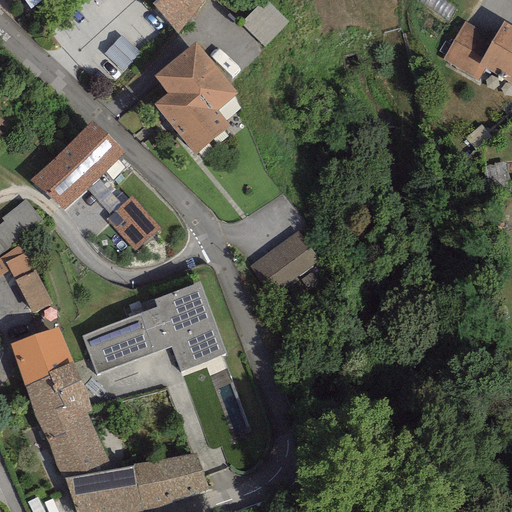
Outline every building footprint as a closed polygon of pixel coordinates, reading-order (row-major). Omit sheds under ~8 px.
[(23,0),(30,9),(41,0),(23,0)] [(156,0),(151,4),(177,34),(204,0),(156,0)] [(288,24),(264,0),(262,0),(239,23),(263,48),(288,24)] [(511,27),(502,21),(491,39),(464,23),(442,59),(476,80),(484,67),(511,83),(511,27)] [(139,53),(120,36),(104,54),(122,71),(139,53)] [(195,41),(153,75),(167,93),(153,104),(194,155),(229,127),(216,111),(237,94),(195,41)] [(124,152),(90,121),(29,180),(63,211),(86,188),(97,178),(124,152)] [(121,205),(97,178),(86,188),(109,215),(121,205)] [(159,229),(130,196),(121,205),(109,215),(104,219),(134,252),(159,229)] [(0,223),(0,253),(11,246),(10,244),(41,220),(25,200),(0,219),(3,222),(0,223)] [(318,262),(297,231),(246,265),(267,296),(318,262)] [(0,257),(0,275),(8,271),(14,280),(33,272),(24,254),(18,246),(0,257)] [(33,272),(14,280),(32,313),(51,304),(35,271),(33,272)] [(156,308),(81,336),(95,375),(170,347),(179,371),(226,354),(199,282),(153,299),(156,308)] [(57,327),(9,343),(23,387),(50,377),(48,373),(73,363),(57,327)] [(91,409),(73,363),(48,373),(50,377),(23,387),(33,415),(55,467),(64,478),(111,469),(85,413),(91,409)] [(196,453),(132,466),(142,511),(164,506),(207,489),(196,453)] [(134,511),(142,511),(132,466),(111,469),(64,478),(75,511),(134,511)]
